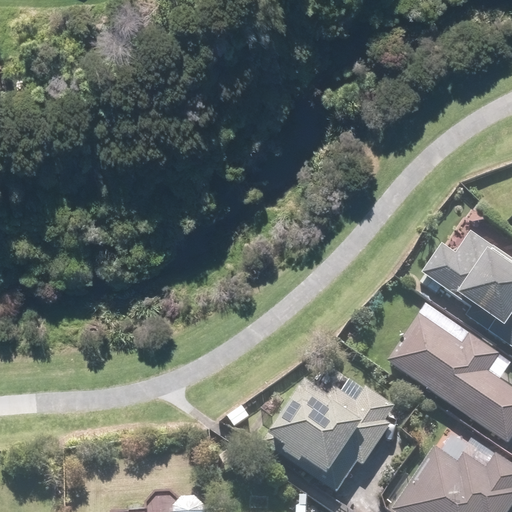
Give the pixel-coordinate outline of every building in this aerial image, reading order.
[(471,310),(463,322),(511,353),(511,263),(468,235),(452,259),(436,249),(418,277),(471,310)] [(411,320),(381,365),(504,447),(511,435),(511,393),(483,375),(495,357),(465,338),(457,350),(411,320)] [(324,399),(299,383),(256,448),(342,504),(390,430),(380,424),(390,407),(347,379),(338,393),(331,388),(324,399)] [(452,465),(430,451),(390,511),(506,511),(511,503),(511,473),(490,459),(482,472),(458,456),(452,465)] [(201,511),(200,509),(199,508),(198,507),(197,506),(196,505),(195,504),(194,503),(192,502),(191,502),(190,501),(188,501),(187,501),(185,501),(184,501),(182,501),(181,501),(179,501),(178,502),(177,503),(175,503),(174,504),(173,505),(172,506),(171,507),(170,508),(169,510),(169,511),(168,511),(201,511)]
